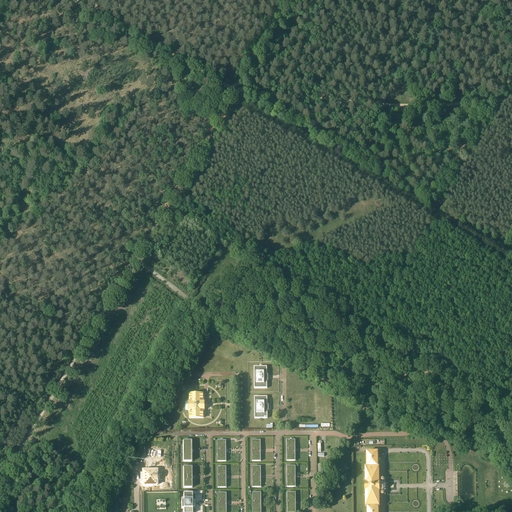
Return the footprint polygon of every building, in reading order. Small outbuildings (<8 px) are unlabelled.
[(267,367),(254,367),(254,389),(267,388),(267,367)] [(204,402),(204,393),(189,393),(189,402),(188,402),(188,410),(189,410),(189,419),(204,418),(204,410),(205,410),(205,402),(204,402)] [(267,397),(254,397),(255,419),(268,419),(267,397)] [(226,440),(217,440),(218,462),(226,461),(226,440)] [(261,440),(252,440),(252,461),(261,461),(261,440)] [(295,440),(287,440),(287,461),(295,461),(295,440)] [(191,441),(183,441),(183,462),(192,462),(191,441)] [(379,467),(378,467),(378,451),(367,451),(367,467),(365,467),(366,506),(367,506),(367,511),(378,511),(379,506),(380,506),(379,467)] [(261,466),(252,466),(252,487),(261,487),(261,466)] [(295,466),(287,466),(287,487),(296,487),(295,466)] [(192,467),(183,467),(183,488),(192,488),(192,467)] [(226,467),(218,467),(218,488),(226,488),(226,467)] [(156,470),(142,470),(142,485),(156,485),(156,470)] [(261,511),(261,492),(252,493),(252,511),(261,511)] [(295,511),(296,492),(287,492),(287,511),(295,511)] [(192,511),(192,493),(183,493),(183,499),(181,499),(181,509),(183,508),(183,511),(192,511)] [(226,511),(227,493),(218,493),(218,511),(226,511)] [(119,511),(121,511),(121,508),(119,508),(119,501),(110,501),(111,508),(109,508),(109,511),(119,511)]
